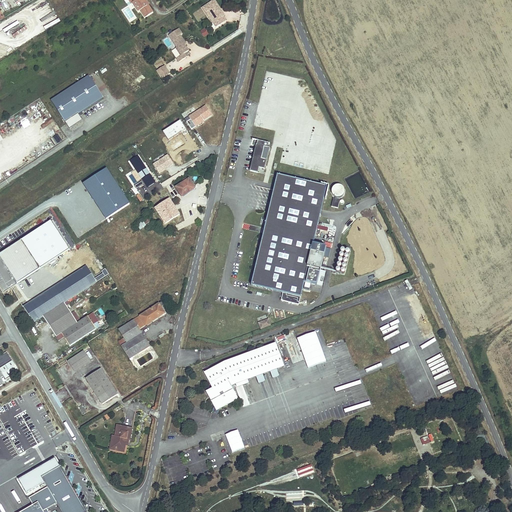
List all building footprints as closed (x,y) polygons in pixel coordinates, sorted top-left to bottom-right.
[(147,14),(148,15),(153,12),(148,5),(147,6),(143,0),(133,0),(134,2),(132,3),(138,12),(140,10),(144,16),(147,14)] [(225,16),(222,12),(220,13),(219,11),(220,9),(214,0),(212,0),(202,7),(213,23),(214,23),(217,20),(220,25),(226,21),(223,16),(225,16)] [(179,62),(188,57),(185,53),(189,51),(185,45),(184,43),(185,42),(180,35),(182,34),(179,29),(169,35),(177,47),(176,48),(181,56),(176,58),(179,62)] [(162,79),(170,74),(165,66),(157,71),(162,79)] [(69,130),(83,121),(78,114),(104,98),(89,76),(51,101),(69,130)] [(191,130),(202,123),(202,122),(212,115),(206,106),(189,117),(191,119),(186,122),(191,130)] [(268,145),(257,142),(250,170),(258,172),(259,169),(264,170),(269,150),(267,149),(268,145)] [(159,173),(174,164),(168,155),(153,164),(159,173)] [(156,182),(138,156),(130,161),(147,188),(156,182)] [(130,204),(106,169),(83,184),(106,219),(130,204)] [(328,186),(278,174),(250,286),(284,293),(283,300),(300,304),(305,283),(306,283),(312,284),(318,286),(322,271),(327,247),(314,244),(328,186)] [(195,189),(189,179),(176,188),(182,197),(195,189)] [(336,197),(336,199),(335,198),(333,207),(339,208),(341,202),(341,203),(342,204),(343,205),(344,205),(345,205),(346,204),(346,203),(347,202),(347,201),(346,200),(345,199),(344,199),(343,199),(342,199),(342,200),(339,199),(339,197),(340,197),(341,196),(342,195),(343,194),(344,193),(344,191),(343,190),(343,189),(342,188),(341,187),(339,186),(338,186),(336,186),(335,187),(334,188),(333,189),(333,190),(332,192),(332,193),(333,194),(334,196),(335,196),(336,197)] [(164,203),(155,208),(161,217),(165,224),(179,214),(171,203),(166,206),(164,203)] [(157,220),(161,217),(155,208),(152,211),(157,220)] [(146,226),(146,227),(151,224),(147,217),(137,224),(140,230),(146,226)] [(0,257),(17,284),(40,269),(21,240),(0,253),(0,257)] [(87,266),(23,307),(34,323),(43,317),(64,303),(68,301),(97,282),(95,280),(87,266)] [(95,280),(97,282),(109,274),(105,269),(102,271),(103,274),(95,280)] [(326,272),(322,271),(318,286),(323,287),(324,283),(321,282),(322,277),(325,278),(326,272)] [(66,306),(64,303),(43,317),(56,337),(61,334),(70,346),(96,329),(93,325),(99,321),(93,312),(81,321),(77,323),(71,313),(66,306)] [(127,343),(142,333),(139,329),(146,324),(146,325),(165,313),(159,304),(118,330),(124,338),(127,343)] [(74,311),(71,313),(77,323),(81,321),(74,311)] [(260,329),(271,325),(268,318),(258,322),(260,329)] [(136,349),(147,342),(142,333),(127,343),(122,346),(130,359),(132,358),(139,353),(136,349)] [(279,342),(277,335),(267,339),(270,345),(279,342)] [(139,353),(150,346),(147,342),(136,349),(139,353)] [(269,346),(217,364),(197,375),(206,392),(199,395),(208,410),(211,412),(231,401),(224,389),(228,387),(277,369),(269,346)] [(68,361),(75,372),(90,362),(84,351),(68,361)] [(0,356),(0,368),(13,361),(7,352),(0,356)] [(13,361),(0,368),(0,370),(6,379),(19,371),(13,361)] [(102,370),(101,369),(86,379),(102,405),(118,395),(117,394),(116,392),(103,372),(102,370)] [(132,428),(119,426),(118,432),(115,432),(115,436),(112,447),(119,448),(119,451),(124,452),(126,445),(125,444),(125,442),(128,443),(129,439),(130,440),(132,428)] [(20,446),(27,443),(20,428),(13,431),(20,446)] [(110,449),(119,451),(119,448),(112,447),(115,436),(112,436),(110,449)] [(311,464),(297,469),(297,471),(298,473),(312,468),(311,464)] [(60,467),(42,477),(48,487),(57,503),(62,511),(85,511),(86,511),(60,467)] [(312,468),(298,473),(299,475),(300,477),(314,472),(312,468)] [(38,502),(43,511),(48,511),(47,509),(57,503),(48,487),(29,498),(33,505),(38,502)] [(33,505),(21,511),(43,511),(38,502),(33,505)]
